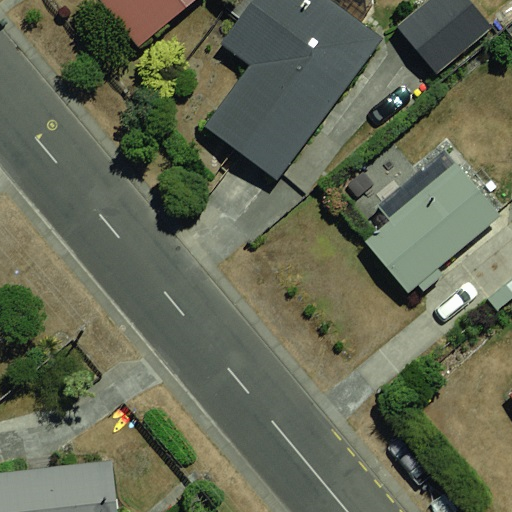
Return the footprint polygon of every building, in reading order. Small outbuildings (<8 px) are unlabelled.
[(82,0),(77,5),(116,51),(175,0),(82,0)] [(192,134),(261,176),(356,20),(324,0),(239,0),(212,45),(237,60),(192,134)] [(455,0),(416,0),(378,30),(417,79),(479,29),(455,0)] [(434,162),(349,236),(394,288),(479,214),(434,162)] [(511,185),(501,195),(511,207),(511,185)] [(511,370),(488,392),(511,417),(511,370)] [(98,511),(95,464),(0,472),(0,511),(98,511)]
